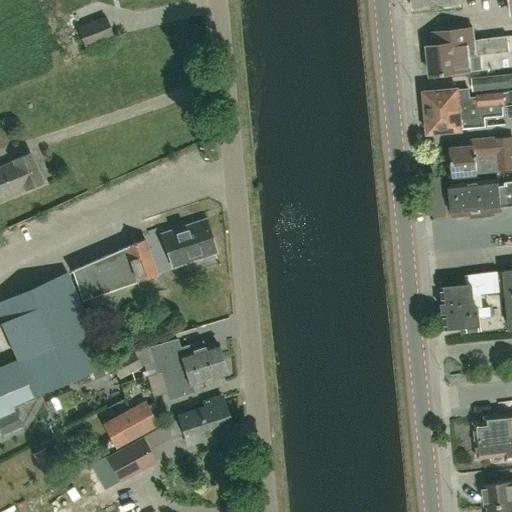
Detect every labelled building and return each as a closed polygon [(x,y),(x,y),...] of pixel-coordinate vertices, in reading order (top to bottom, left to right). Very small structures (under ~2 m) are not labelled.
[(411,0),(413,10),(461,5),(460,0),(411,0)] [(114,37),(106,16),(77,27),(86,48),(114,37)] [(428,46),(431,75),(482,70),(480,55),(510,52),(508,37),(474,41),(473,28),(439,32),(431,33),(433,45),(428,46)] [(511,87),(511,74),(471,80),(473,92),(511,87)] [(426,112),(485,106),(498,105),(505,104),(503,92),(477,95),(477,97),(470,98),(469,87),(424,92),(426,112)] [(498,105),(485,106),(426,112),(429,133),(485,127),(485,118),(506,116),(505,104),(498,105)] [(454,175),(511,169),(511,136),(465,141),(466,147),(452,148),(454,175)] [(26,190),(42,183),(30,153),(14,160),(15,162),(0,167),(0,197),(24,187),(26,190)] [(453,213),(453,216),(482,213),(483,217),(495,215),(494,212),(502,211),(501,207),(511,206),(511,181),(499,183),(498,177),(450,182),(452,206),(448,208),(448,212),(453,213)] [(173,247),(181,272),(229,257),(220,231),(173,247)] [(144,301),(137,282),(157,275),(144,240),(125,246),(72,270),(83,301),(89,299),(95,317),(122,307),(123,308),(144,301)] [(509,330),(511,329),(511,269),(503,270),(509,330)] [(447,333),(464,331),(465,336),(482,334),(480,316),(492,315),(491,307),(478,309),(475,304),(474,293),(499,291),(497,271),(468,274),(469,284),(442,287),(447,333)] [(12,405),(33,396),(106,364),(66,272),(0,300),(0,321),(23,374),(0,384),(0,416),(14,410),(12,405)] [(142,367),(138,359),(150,356),(174,349),(171,336),(147,343),(147,344),(133,350),(110,361),(119,378),(142,367)] [(169,377),(222,360),(217,343),(198,349),(196,343),(179,348),(180,354),(178,354),(177,353),(154,360),(158,373),(162,372),(164,376),(169,374),(169,377)] [(219,378),(227,375),(222,360),(169,377),(176,397),(193,391),(191,386),(204,382),(206,388),(221,383),(219,378)] [(171,438),(185,433),(189,446),(216,436),(215,432),(231,426),(220,395),(203,401),(206,408),(179,417),(180,418),(166,423),(171,438)] [(115,448),(158,425),(144,400),(101,423),(115,448)] [(476,439),(511,434),(511,411),(484,415),(485,421),(474,422),(476,439)] [(511,434),(476,439),(478,458),(505,455),(506,460),(511,459),(511,434)] [(123,480),(128,477),(146,467),(156,463),(144,438),(127,447),(109,455),(117,471),(123,480)] [(44,476),(55,469),(44,448),(32,454),(44,476)] [(487,507),(490,506),(511,503),(511,480),(484,484),(484,489),(481,489),(483,502),(486,502),(487,503),(487,507)] [(511,511),(511,503),(490,506),(490,511),(511,511)]
